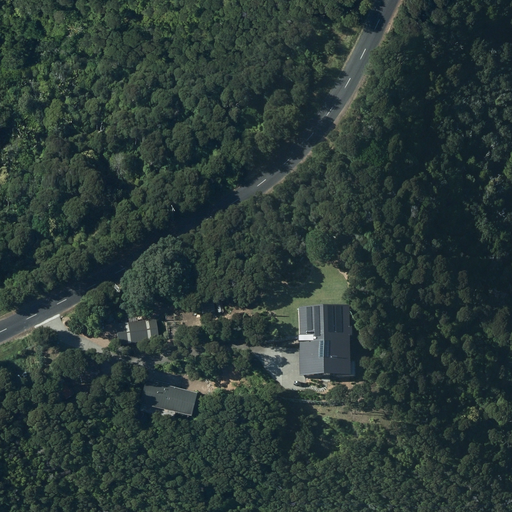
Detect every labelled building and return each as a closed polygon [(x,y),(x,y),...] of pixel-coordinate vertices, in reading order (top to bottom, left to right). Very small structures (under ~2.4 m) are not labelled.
[(339,373),(339,345),(333,345),(333,328),(340,328),(341,307),(320,307),(320,313),(306,313),(306,338),(297,338),(297,353),(292,353),(292,366),(307,366),(307,363),(308,363),(309,373),(339,373)] [(115,326),(118,347),(159,341),(155,319),(115,326)] [(100,363),(88,364),(89,376),(101,374),(100,363)] [(131,421),(186,434),(193,406),(138,393),(131,421)] [(378,406),(365,407),(365,420),(379,419),(378,406)]
